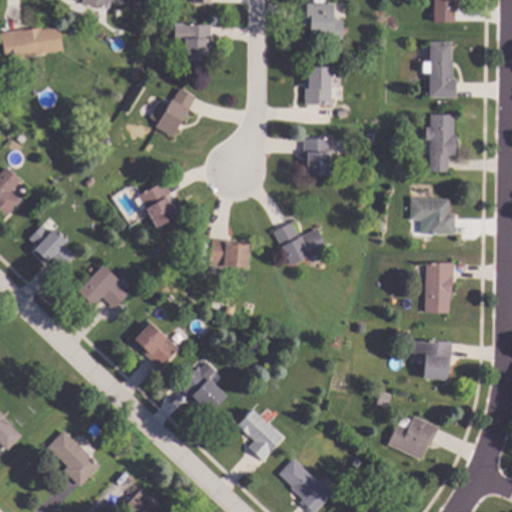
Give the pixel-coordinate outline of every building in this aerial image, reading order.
[(459,0),(459,9),(456,8),(456,22),(435,22),(435,0),(459,0)] [(335,20),(344,20),(344,39),(311,39),(311,22),(307,22),(307,4),(335,4),(335,20)] [(212,40),(210,40),(210,48),(208,48),(208,62),(186,61),(186,41),(175,41),(176,24),(212,25),(212,40)] [(63,50),(15,58),(10,31),(26,28),(26,30),(42,27),(43,29),(59,26),(63,50)] [(452,62),(454,62),(454,80),(458,80),(458,98),(430,97),(431,42),(453,42),(452,62)] [(332,68),(332,85),(333,85),(332,106),(305,105),(306,67),(332,68)] [(195,96),(173,136),(156,127),(159,122),(150,117),(159,101),(171,107),(181,88),(195,96)] [(349,116),(341,119),(338,110),(346,108),(349,116)] [(455,115),(455,134),(457,134),(457,156),(449,155),(449,172),(430,171),(431,140),(426,139),(426,128),(431,128),(431,114),(455,115)] [(332,139),(331,153),(330,153),(329,175),(306,174),(306,153),(304,153),(305,138),(332,139)] [(10,170),(11,169),(19,177),(19,178),(22,181),(12,191),(22,201),(3,219),(0,216),(0,174),(7,167),(10,170)] [(176,202),(172,204),(178,217),(157,228),(139,196),(165,182),(176,202)] [(450,199),(450,214),(456,214),(456,235),(429,234),(430,220),(412,220),(412,198),(450,199)] [(300,237),(318,228),(329,249),(311,258),(310,257),(292,266),(275,232),(293,222),(300,237)] [(51,232),(54,229),(68,241),(64,245),(75,255),(62,269),(52,259),(48,263),(35,250),(38,246),(30,239),(43,225),(51,232)] [(234,241),(234,242),(250,244),(247,270),(210,265),(213,239),(234,241)] [(454,263),(454,284),(452,284),(452,296),(450,296),(450,314),(426,313),(427,262),(454,263)] [(118,279),(116,281),(129,293),(115,308),(102,296),(94,305),(79,291),(104,265),(118,279)] [(158,271),(154,275),(149,269),(153,266),(158,271)] [(235,308),(234,315),(224,314),(226,306),(235,308)] [(163,334),(163,333),(179,348),(161,368),(133,342),(150,323),(163,334)] [(375,333),(374,342),(364,341),(364,332),(375,333)] [(453,343),(450,380),(423,378),(425,359),(423,359),(423,354),(413,354),(414,340),(453,343)] [(277,360),(270,367),(264,360),(271,354),(277,360)] [(211,378),(210,379),(227,396),(209,415),(179,386),(199,366),(211,378)] [(392,394),(389,406),(378,404),(381,391),(392,394)] [(0,410),(7,417),(5,419),(22,436),(9,450),(0,441),(0,410)] [(283,437),(263,459),(250,447),(256,440),(239,425),(253,410),(283,437)] [(440,427),(431,446),(428,445),(421,460),(388,444),(398,424),(408,429),(415,415),(440,427)] [(101,466),(81,487),(65,471),(69,467),(49,447),(65,430),(101,466)] [(122,455),(117,457),(114,450),(120,448),(122,455)] [(363,462),(357,468),(352,463),(358,457),(363,462)] [(333,495),(316,511),(311,511),(301,502),(304,499),(292,488),(293,487),(280,474),(295,459),(333,495)] [(154,504),(151,507),(156,511),(127,511),(124,509),(140,491),(154,504)] [(379,511),(355,511),(367,500),(379,511)]
